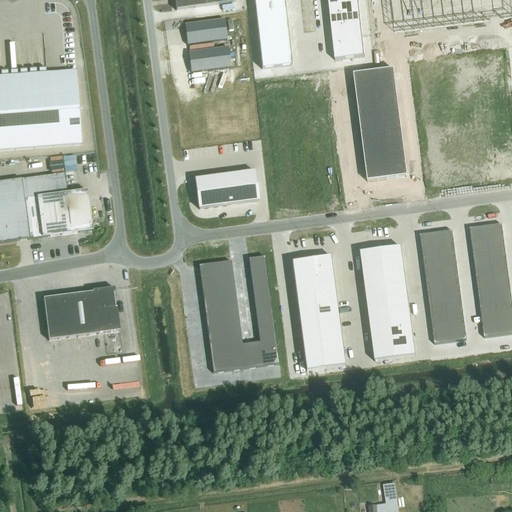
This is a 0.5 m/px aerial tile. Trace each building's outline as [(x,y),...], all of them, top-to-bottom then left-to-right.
[(174,0),(175,3),(174,3),(175,4),(176,11),(206,7),(236,3),(235,0),(174,0)] [(285,0),(254,0),(263,73),(292,69),(293,69),(285,0)] [(358,0),(328,0),(335,62),(365,59),(358,0)] [(389,0),(394,35),(511,20),(511,5),(511,0),(389,0)] [(224,21),(185,26),(187,46),(227,41),(224,21)] [(228,49),(188,54),(191,74),(231,69),(228,49)] [(393,71),(353,77),(356,101),(397,96),(393,71)] [(0,152),(81,146),(76,72),(0,78),(0,152)] [(397,96),(356,101),(360,125),(400,119),(397,96)] [(400,119),(360,125),(363,148),(403,143),(400,119)] [(324,137),(268,144),(274,200),(330,194),(324,137)] [(403,143),(363,148),(367,184),(407,179),(403,143)] [(64,157),(67,181),(79,180),(76,155),(64,157)] [(255,173),(195,181),(199,211),(259,203),(255,173)] [(0,244),(93,232),(87,192),(67,195),(65,175),(0,183),(0,244)] [(502,226),(486,229),(487,236),(503,234),(502,226)] [(486,229),(470,231),(471,239),(487,236),(486,229)] [(452,233),(436,235),(437,243),(453,241),(452,233)] [(503,234),(487,236),(488,244),(504,242),(503,234)] [(436,235),(420,237),(421,245),(437,243),(436,235)] [(487,236),(471,239),(472,246),(488,244),(487,236)] [(453,241),(437,243),(438,251),(454,249),(453,241)] [(504,242),(488,244),(489,252),(505,250),(504,242)] [(437,243),(421,245),(422,253),(438,251),(437,243)] [(488,244),(472,246),(473,254),(489,252),(488,244)] [(401,249),(391,251),(394,269),(404,268),(401,249)] [(454,249),(438,251),(439,259),(455,256),(454,249)] [(505,250),(489,252),(490,260),(506,258),(505,250)] [(391,251),(381,252),(383,270),(394,269),(391,251)] [(438,251),(422,253),(423,261),(439,259),(438,251)] [(381,252),(371,253),(373,272),(383,270),(381,252)] [(489,252),(473,254),(474,262),(490,260),(489,252)] [(371,253),(361,255),(363,273),(373,272),(371,253)] [(455,256),(439,259),(440,266),(457,264),(455,256)] [(265,258),(248,261),(250,272),(266,270),(265,258)] [(332,258),(322,260),(324,278),(334,277),(332,258)] [(506,258),(490,260),(491,268),(507,265),(506,258)] [(439,259),(423,261),(424,269),(440,266),(439,259)] [(322,260),(312,261),(314,279),(324,278),(322,260)] [(490,260),(474,262),(475,270),(491,268),(490,260)] [(312,261),(302,262),(304,281),(314,279),(312,261)] [(302,262),(292,264),(294,282),(304,281),(302,262)] [(231,263),(215,265),(216,277),(233,275),(231,263)] [(457,264),(440,266),(441,274),(458,272),(457,264)] [(215,265),(199,267),(200,279),(216,277),(215,265)] [(507,265),(491,268),(492,275),(508,273),(507,265)] [(440,266),(424,269),(425,276),(441,274),(440,266)] [(394,269),(383,270),(385,280),(405,278),(404,268),(394,269)] [(491,268),(475,270),(476,278),(492,275),(491,268)] [(266,270),(250,272),(251,284),(268,282),(266,270)] [(373,272),(363,273),(365,283),(385,280),(383,270),(373,272)] [(458,272),(441,274),(443,282),(459,280),(458,272)] [(508,273),(492,275),(493,283),(509,281),(508,273)] [(441,274),(425,276),(426,284),(443,282),(441,274)] [(233,275),(216,277),(218,289),(234,287),(233,275)] [(492,275),(476,278),(477,285),(493,283),(492,275)] [(216,277),(200,279),(202,291),(218,289),(216,277)] [(324,278),(314,279),(315,290),(336,287),(334,277),(324,278)] [(405,278),(385,280),(386,290),(406,288),(405,278)] [(304,281),(294,282),(295,292),(315,290),(314,279),(304,281)] [(385,280),(365,283),(366,293),(386,290),(385,280)] [(459,280),(443,282),(444,290),(460,288),(459,280)] [(509,281),(493,283),(494,291),(510,289),(509,281)] [(268,282),(251,284),(253,296),(270,294),(268,282)] [(443,282),(426,284),(428,292),(444,290),(443,282)] [(493,283),(477,285),(478,293),(494,291),(493,283)] [(234,287),(218,289),(220,301),(236,298),(234,287)] [(336,287),(315,290),(317,300),(337,297),(336,287)] [(406,288),(386,290),(387,300),(408,298),(406,288)] [(460,288),(444,290),(445,298),(461,296),(460,288)] [(218,289),(202,291),(203,303),(220,301),(218,289)] [(510,289),(494,291),(495,299),(511,297),(510,289)] [(315,290),(295,292),(297,302),(317,300),(315,290)] [(386,290),(366,293),(367,303),(387,300),(386,290)] [(444,290),(428,292),(429,300),(445,298),(444,290)] [(43,300),(49,342),(120,333),(117,309),(115,309),(113,291),(43,300)] [(494,291),(478,293),(479,301),(495,299),(494,291)] [(270,294),(253,296),(255,308),(271,306),(270,294)] [(461,296),(445,298),(446,306),(462,303),(461,296)] [(337,297),(317,300),(318,310),(338,307),(337,297)] [(511,302),(511,297),(495,299),(496,307),(511,304),(511,302)] [(236,298),(220,301),(221,312),(237,310),(236,298)] [(408,298),(387,300),(389,310),(409,308),(408,298)] [(445,298),(429,300),(430,308),(446,306),(445,298)] [(495,299),(479,301),(480,309),(496,307),(495,299)] [(317,300),(297,302),(298,312),(318,310),(317,300)] [(387,300),(367,303),(369,313),(389,310),(387,300)] [(220,301),(203,303),(205,315),(221,312),(220,301)] [(462,303),(446,306),(447,313),(463,311),(462,303)] [(511,304),(496,307),(497,315),(511,312),(511,304)] [(271,306),(255,308),(256,320),(273,318),(271,306)] [(446,306),(430,308),(431,315),(447,313),(446,306)] [(338,307),(318,310),(319,320),(340,317),(338,307)] [(496,307),(480,309),(481,317),(497,315),(496,307)] [(409,308),(389,310),(390,321),(410,318),(409,308)] [(237,310),(221,312),(223,324),(239,322),(237,310)] [(318,310),(298,312),(299,322),(319,320),(318,310)] [(389,310),(369,313),(370,323),(390,321),(389,310)] [(463,311),(447,313),(448,321),(464,319),(463,311)] [(221,312),(205,315),(207,326),(223,324),(221,312)] [(511,312),(497,315),(498,322),(511,320),(511,312)] [(447,313),(431,315),(432,323),(448,321),(447,313)] [(497,315),(481,317),(482,324),(498,322),(497,315)] [(340,317),(319,320),(321,330),(341,327),(340,317)] [(273,318),(256,320),(258,332),(274,330),(273,318)] [(410,318),(390,321),(391,331),(412,328),(410,318)] [(464,319),(448,321),(449,329),(465,327),(464,319)] [(319,320),(299,322),(301,332),(321,330),(319,320)] [(511,320),(498,322),(499,330),(511,328),(511,320)] [(390,321),(370,323),(371,333),(391,331),(390,321)] [(448,321),(432,323),(433,331),(449,329),(448,321)] [(239,322),(223,324),(224,336),(240,334),(239,322)] [(498,322),(482,324),(483,332),(499,330),(498,322)] [(223,324),(207,326),(208,338),(224,336),(223,324)] [(341,327),(321,330),(322,340),(342,337),(341,327)] [(465,327),(449,329),(450,337),(466,335),(465,327)] [(412,328),(391,331),(393,341),(413,338),(412,328)] [(511,328),(499,330),(500,338),(511,336),(511,328)] [(449,329),(433,331),(434,339),(450,337),(449,329)] [(274,330),(258,332),(259,344),(276,341),(274,330)] [(321,330),(301,332),(302,343),(322,340),(321,330)] [(499,330),(483,332),(484,340),(500,338),(499,330)] [(391,331),(371,333),(373,343),(393,341),(391,331)] [(240,334),(224,336),(226,348),(242,346),(240,334)] [(466,335),(450,337),(451,345),(467,342),(466,335)] [(224,336),(208,338),(210,350),(226,348),(224,336)] [(342,337),(322,340),(323,350),(344,347),(342,337)] [(450,337),(434,339),(435,347),(451,345),(450,337)] [(413,338),(393,341),(394,351),(414,348),(413,338)] [(322,340),(302,343),(303,353),(323,350),(322,340)] [(276,341),(259,344),(263,368),(279,366),(276,341)] [(393,341),(373,343),(374,353),(394,351),(393,341)] [(259,344),(242,346),(245,370),(263,368),(259,344)] [(242,346),(226,348),(229,373),(245,370),(242,346)] [(344,347),(323,350),(325,360),(345,357),(344,347)] [(226,348),(210,350),(213,375),(229,373),(226,348)] [(414,348),(394,351),(395,361),(416,358),(414,348)] [(323,350),(303,353),(305,363),(325,360),(323,350)] [(394,351),(374,353),(375,364),(395,361),(394,351)] [(345,357),(325,360),(326,370),(346,367),(345,357)] [(325,360),(305,363),(306,373),(326,370),(325,360)] [(392,511),(391,505),(397,504),(394,485),(384,486),(386,506),(369,508),(369,511),(392,511)]
